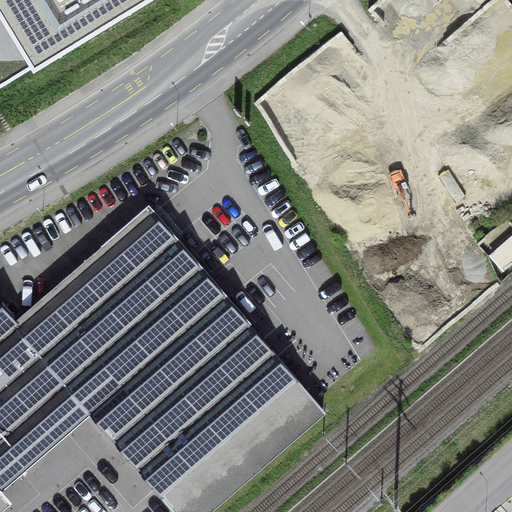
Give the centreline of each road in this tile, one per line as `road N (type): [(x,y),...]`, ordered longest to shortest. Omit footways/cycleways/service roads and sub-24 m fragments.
road 1 (secondary): [(0,191),(124,117),(270,0)]
road 2 (unknown): [(10,511),(83,456),(114,478),(130,511)]
